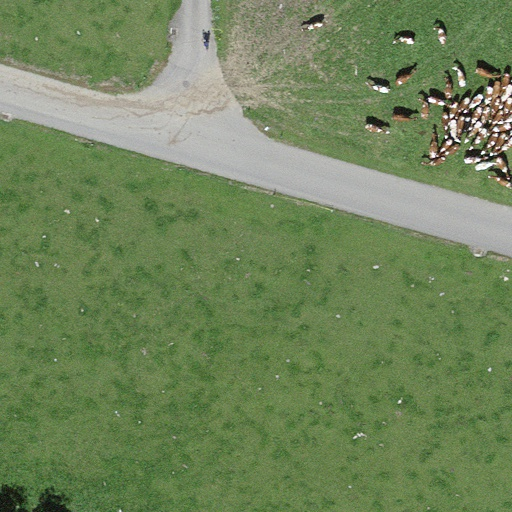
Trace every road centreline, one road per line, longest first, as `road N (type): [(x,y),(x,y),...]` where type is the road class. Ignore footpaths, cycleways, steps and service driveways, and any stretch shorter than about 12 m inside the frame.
road 1 (unclassified): [(0,84),(511,229)]
road 2 (track): [(202,139),(201,0)]
